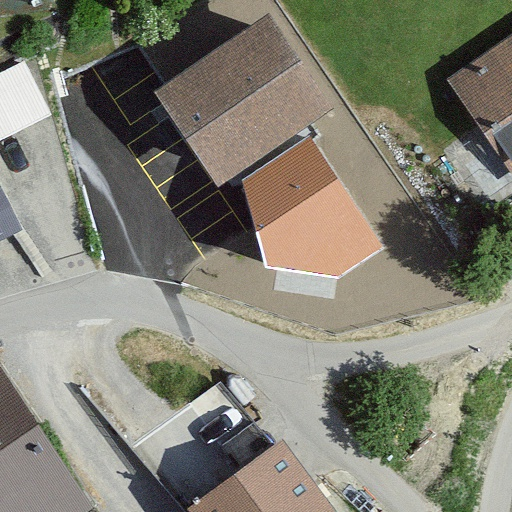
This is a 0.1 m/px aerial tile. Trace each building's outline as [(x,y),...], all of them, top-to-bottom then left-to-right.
[(265,18),(156,94),(221,188),(331,112),(265,18)] [(511,27),(439,73),(507,182),(511,178),(511,27)] [(0,66),(0,143),(55,117),(25,54),(0,66)] [(382,247),(309,136),(242,181),(265,268),(337,277),(382,247)] [(0,192),(0,233),(16,226),(0,192)] [(0,371),(0,511),(82,511),(88,508),(0,371)] [(217,373),(183,397),(230,463),(265,438),(217,373)] [(265,511),(234,470),(180,510),(181,511),(333,511),(315,486),(279,511),(265,511)]
